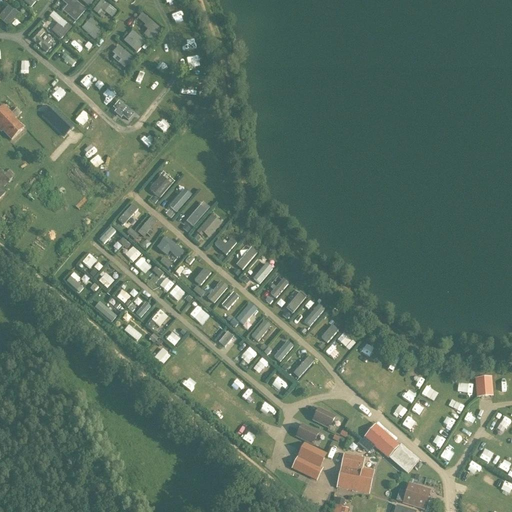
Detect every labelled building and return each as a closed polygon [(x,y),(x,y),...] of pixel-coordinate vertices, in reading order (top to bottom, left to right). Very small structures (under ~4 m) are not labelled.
[(75,0),(63,0),(69,5),(64,10),(77,22),(88,11),(75,0)] [(103,18),(106,14),(112,19),(119,11),(105,0),(102,0),(94,10),(103,18)] [(11,5),(0,17),(0,18),(10,27),(21,14),(11,5)] [(54,28),(64,38),(73,28),(56,11),(51,17),(58,24),(54,28)] [(153,41),(164,29),(144,12),(139,19),(150,28),(145,34),(153,41)] [(96,26),(99,24),(93,18),(83,29),(96,40),(103,32),(96,26)] [(134,30),(125,41),(138,52),(147,42),(134,30)] [(127,68),(135,58),(121,45),(112,55),(127,68)] [(5,48),(5,58),(17,58),(17,48),(5,48)] [(106,76),(113,83),(121,74),(113,68),(106,76)] [(150,80),(154,73),(146,69),(143,76),(150,80)] [(126,92),(132,83),(129,80),(122,89),(126,92)] [(100,81),(90,92),(104,105),(114,94),(100,81)] [(129,123),(137,114),(121,100),(113,109),(129,123)] [(21,113),(16,108),(11,113),(4,106),(0,109),(0,131),(1,132),(2,131),(12,141),(24,129),(15,119),(21,113)] [(72,128),(51,108),(42,117),(63,137),(72,128)] [(88,118),(62,143),(69,150),(95,125),(88,118)] [(130,148),(135,154),(142,148),(137,142),(130,148)] [(0,187),(2,189),(15,176),(9,170),(5,174),(0,168),(0,187)] [(174,183),(176,181),(166,173),(164,175),(174,183)] [(163,175),(150,189),(160,198),(173,185),(163,175)] [(178,213),(194,196),(187,189),(171,206),(178,213)] [(205,202),(188,222),(195,228),(212,208),(205,202)] [(134,204),(120,220),(126,225),(140,209),(134,204)] [(213,214),(200,231),(211,240),(224,223),(213,214)] [(141,231),(150,239),(155,233),(151,230),(158,221),(153,216),(141,231)] [(105,244),(118,232),(113,227),(101,239),(105,244)] [(226,233),(216,245),(228,256),(238,243),(226,233)] [(158,247),(168,256),(172,251),(180,259),(186,252),(168,236),(158,247)] [(134,247),(126,255),(134,263),(142,254),(134,247)] [(245,270),(259,252),(253,247),(239,265),(245,270)] [(91,254),(83,263),(91,269),(99,260),(91,254)] [(165,257),(162,262),(170,268),(173,264),(165,257)] [(194,260),(189,257),(185,262),(190,266),(194,260)] [(143,258),(136,265),(144,272),(151,265),(143,258)] [(268,263),(255,278),(261,284),(275,268),(268,263)] [(188,277),(192,272),(187,268),(183,273),(188,277)] [(207,268),(196,280),(202,286),(213,273),(207,268)] [(108,289),(116,281),(106,272),(99,280),(108,289)] [(85,289),(78,282),(82,279),(75,273),(68,281),(81,293),(85,289)] [(168,292),(175,284),(167,278),(161,286),(168,292)] [(272,304),(291,283),(286,279),(267,300),(272,304)] [(223,281),(209,297),(215,303),(230,287),(223,281)] [(178,285),(170,295),(178,302),(186,293),(178,285)] [(122,290),(118,298),(127,303),(132,295),(122,290)] [(294,314),(309,297),(302,291),(288,308),(294,314)] [(235,292),(224,305),(230,310),(241,297),(235,292)] [(113,322),(118,317),(101,302),(96,307),(113,322)] [(252,303),(238,319),(245,326),(260,310),(252,303)] [(197,307),(193,316),(197,319),(202,309),(197,307)] [(162,327),(169,315),(160,310),(153,321),(162,327)] [(204,310),(197,317),(203,323),(209,316),(204,310)] [(266,320),(253,336),(260,341),(273,325),(266,320)] [(131,324),(126,330),(139,342),(144,336),(131,324)] [(329,343),(341,331),(335,325),(323,336),(329,343)] [(233,338),(227,333),(218,343),(224,348),(233,338)] [(283,349),(278,344),(273,349),(284,359),(295,346),(289,342),(283,349)] [(164,348),(156,357),(164,365),(172,356),(164,348)] [(301,378),(316,361),(310,356),(295,373),(301,378)] [(478,397),(490,396),(491,396),(490,380),(476,381),(478,397)] [(313,421),(329,429),(335,417),(319,409),(313,421)] [(303,425),(297,437),(313,445),(319,433),(303,425)] [(375,427),(366,438),(375,446),(378,448),(388,457),(397,446),(395,444),(375,427)] [(357,444),(359,445),(368,454),(375,446),(366,438),(362,440),(361,441),(357,444)] [(320,469),(327,454),(305,443),(298,458),(294,467),(293,469),(317,481),(322,470),(320,469)] [(399,447),(389,459),(407,474),(419,461),(416,459),(400,446),(399,447)] [(362,469),(365,460),(344,455),(337,488),(369,495),(374,472),(362,469)] [(409,485),(403,504),(424,511),(430,492),(409,485)]
